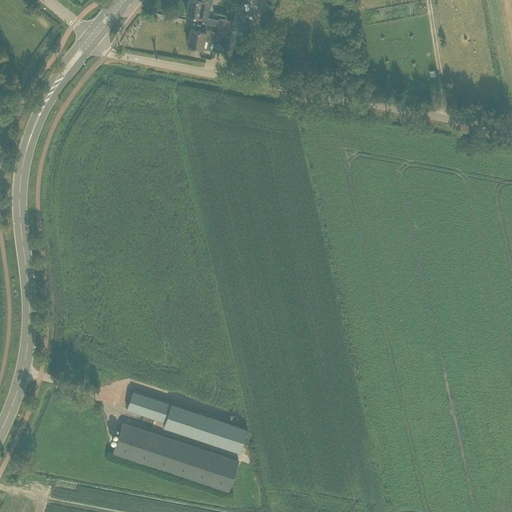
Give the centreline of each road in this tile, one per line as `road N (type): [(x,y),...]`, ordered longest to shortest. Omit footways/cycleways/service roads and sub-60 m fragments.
road 1 (unclassified): [(92,38),(128,57),(511,130)]
road 2 (secondary): [(0,429),(28,327),(18,196),(39,109)]
